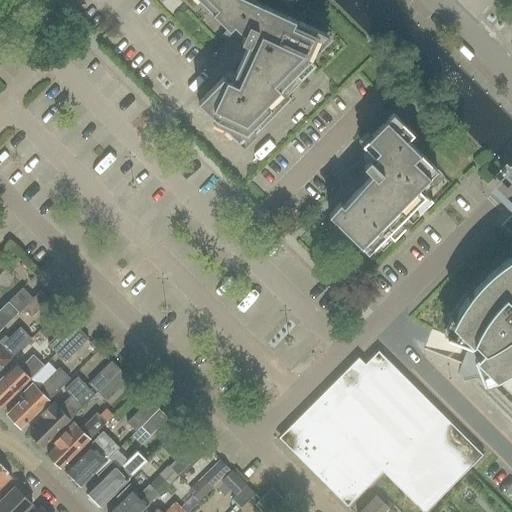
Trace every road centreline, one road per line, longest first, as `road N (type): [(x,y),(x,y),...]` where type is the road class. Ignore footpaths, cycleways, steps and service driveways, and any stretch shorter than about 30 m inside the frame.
road 1 (unclassified): [(254,440),(0,191)]
road 2 (residential): [(511,456),(376,319)]
road 3 (residential): [(376,319),(511,186)]
road 4 (residential): [(254,440),(376,319)]
